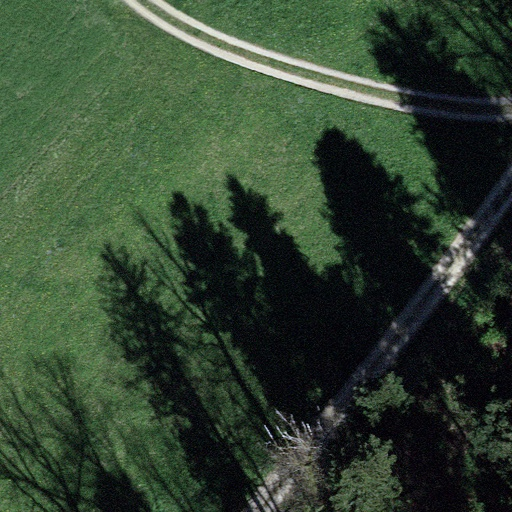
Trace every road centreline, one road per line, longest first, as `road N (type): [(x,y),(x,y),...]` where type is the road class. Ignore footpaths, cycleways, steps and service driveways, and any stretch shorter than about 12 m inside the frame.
road 1 (track): [(511,180),(264,511)]
road 2 (track): [(511,107),(425,103),(277,72),(163,24),(140,0)]
